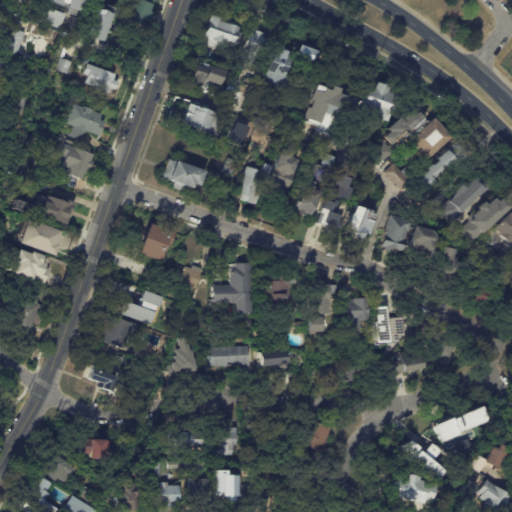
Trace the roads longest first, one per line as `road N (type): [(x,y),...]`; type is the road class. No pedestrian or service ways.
road 1 (residential): [(0,345),(44,389),(108,408),(270,392),(404,400)]
road 2 (residential): [(118,185),(365,269),(491,332)]
road 3 (tertiary): [(118,185),(44,389),(0,461)]
road 4 (residential): [(511,316),(472,363),(404,400),(352,453),(345,511)]
road 5 (primary): [(304,0),(443,80),(511,142)]
road 6 (primary): [(511,112),(471,70),(372,0)]
road 7 (tertiary): [(171,32),(118,185)]
